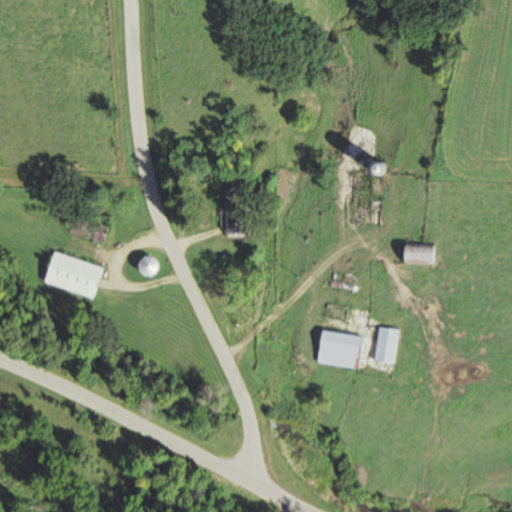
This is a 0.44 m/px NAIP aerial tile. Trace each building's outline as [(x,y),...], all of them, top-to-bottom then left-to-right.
[(242,187),(222,187),(222,233),(242,233),(242,187)] [(101,242),(107,226),(72,214),(67,231),(101,242)] [(433,262),(434,243),(400,242),(400,261),(433,262)] [(41,283),(94,297),(103,265),(50,251),(41,283)] [(153,256),(136,257),(138,275),(154,273),(153,256)] [(399,330),(378,326),(371,360),(392,364),(399,330)] [(314,363),(359,369),(363,336),(318,330),(314,363)]
